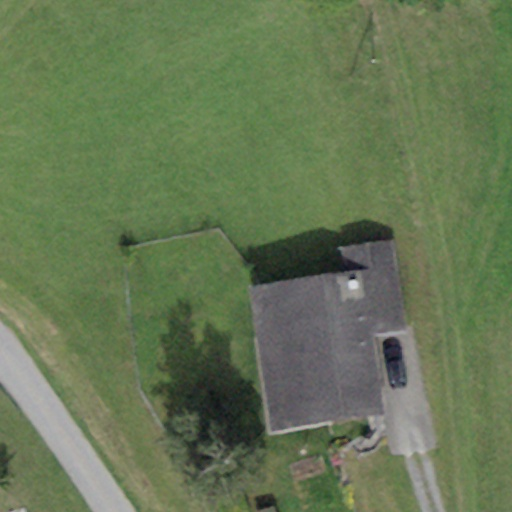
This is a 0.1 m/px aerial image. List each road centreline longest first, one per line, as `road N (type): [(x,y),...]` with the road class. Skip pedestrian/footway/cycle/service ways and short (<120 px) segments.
road 1 (track): [(471,511),(468,409),(378,0)]
road 2 (residential): [(0,356),(113,511)]
